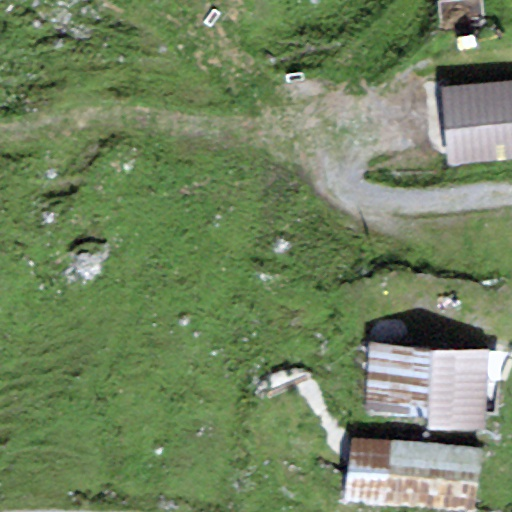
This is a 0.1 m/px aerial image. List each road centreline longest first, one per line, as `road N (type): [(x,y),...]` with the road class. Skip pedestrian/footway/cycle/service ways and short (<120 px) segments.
road 1 (track): [(511,196),(379,205),(340,184),(301,139),(147,115),(0,131)]
road 2 (track): [(511,54),(387,90),(341,125),(334,148),(340,184)]
road 3 (track): [(301,139),(281,106),(213,54),(116,0)]
road 4 (track): [(301,139),(341,125),(422,0)]
